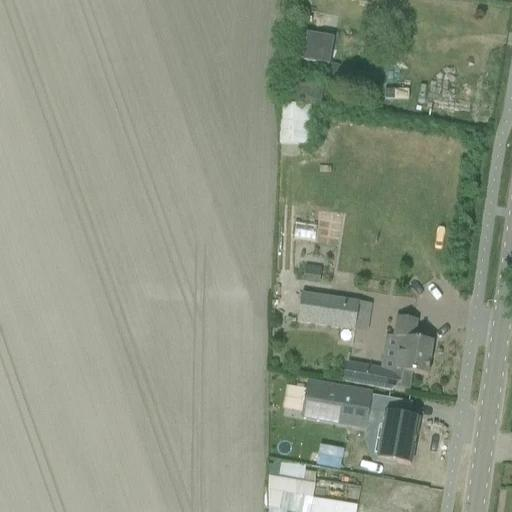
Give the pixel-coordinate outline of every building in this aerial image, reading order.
[(305,35),(300,63),(328,68),(329,65),(333,40),(305,35)] [(326,83),(338,84),(340,66),(329,65),(328,68),(326,83)] [(281,99),(320,105),(323,89),(284,83),(281,99)] [(281,107),(280,146),(308,147),(309,108),(281,107)] [(304,267),(302,284),(317,286),(320,269),(304,267)] [(301,296),(296,324),(354,333),(358,305),(301,296)] [(394,376),(392,390),(408,392),(411,375),(427,378),(432,343),(413,340),(416,322),(396,319),(393,339),(399,340),(394,376)] [(347,385),(347,386),(373,390),(378,391),(378,390),(381,374),(350,369),(347,385)] [(312,387),(306,418),(371,430),(372,426),(388,429),(382,462),(416,469),(424,421),(390,415),(390,416),(374,414),(377,399),(312,387)]
